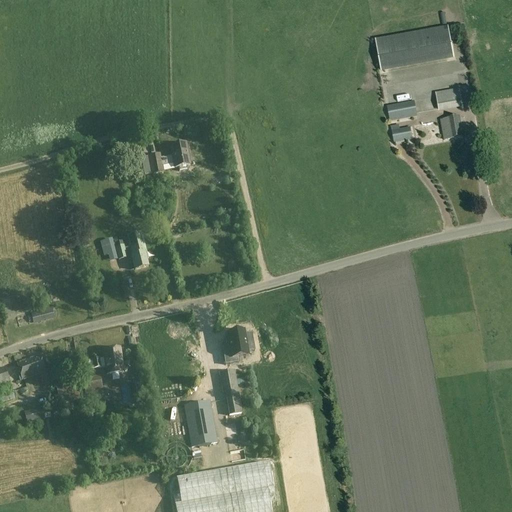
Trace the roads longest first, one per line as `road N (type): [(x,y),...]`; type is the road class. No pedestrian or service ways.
road 1 (unclassified): [(0,352),(511,222)]
road 2 (track): [(266,284),(226,125),(138,129),(0,170)]
